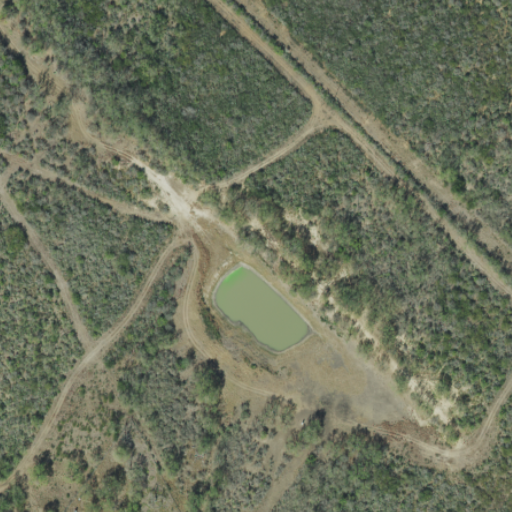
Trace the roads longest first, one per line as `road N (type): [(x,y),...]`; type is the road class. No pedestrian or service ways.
road 1 (track): [(0,151),(104,190),(338,118),(511,300)]
road 2 (residential): [(264,0),(511,238)]
road 3 (track): [(216,0),(338,118)]
